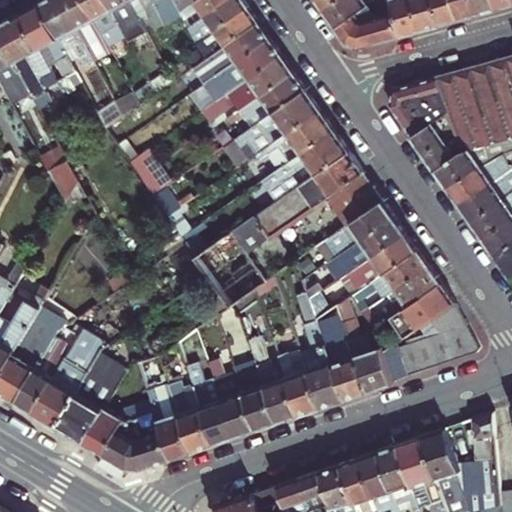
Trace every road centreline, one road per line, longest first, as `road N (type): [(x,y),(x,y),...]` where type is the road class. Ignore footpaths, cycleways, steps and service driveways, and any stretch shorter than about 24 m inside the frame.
road 1 (residential): [(157,511),(191,481),(511,371)]
road 2 (residential): [(511,322),(340,81)]
road 3 (residential): [(511,32),(340,81)]
road 4 (primary): [(108,511),(0,446)]
